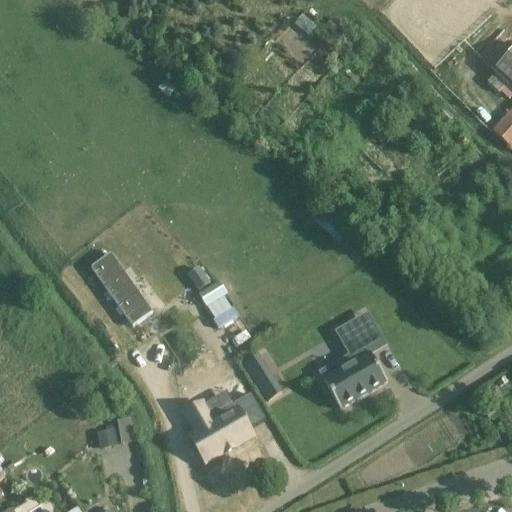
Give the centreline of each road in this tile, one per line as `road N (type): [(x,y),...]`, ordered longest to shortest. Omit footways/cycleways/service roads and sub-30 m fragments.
road 1 (unclassified): [(267,511),(511,354)]
road 2 (unclassified): [(384,511),(511,470)]
